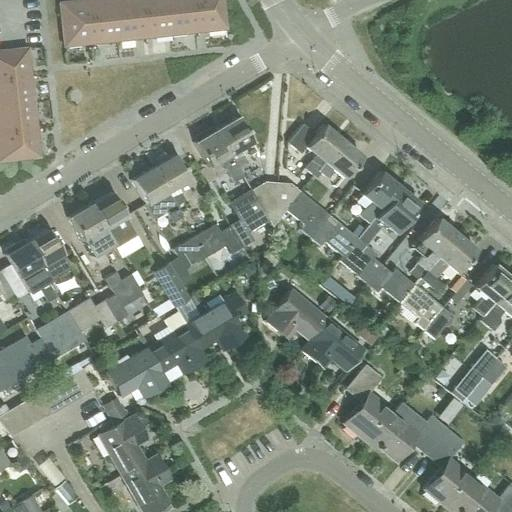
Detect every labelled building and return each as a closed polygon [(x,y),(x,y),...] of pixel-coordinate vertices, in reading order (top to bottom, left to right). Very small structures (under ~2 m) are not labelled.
[(110,0),(93,0),(84,1),(88,42),(115,39),(110,0)] [(137,0),(110,0),(115,39),(141,36),(137,0)] [(164,0),(137,0),(141,36),(168,33),(164,0)] [(164,0),(168,33),(195,30),(191,0),(164,0)] [(218,0),(191,0),(195,30),(221,27),(218,0)] [(84,1),(57,4),(62,45),(88,42),(84,1)] [(0,51),(0,78),(26,76),(23,49),(0,51)] [(26,76),(0,78),(0,105),(29,102),(26,76)] [(0,132),(32,129),(29,102),(0,105),(0,132)] [(212,130),(226,154),(235,169),(245,163),(237,147),(247,141),(233,117),(212,130)] [(338,139),(319,124),(311,134),(299,123),(283,143),(296,154),(303,146),(312,154),(300,169),(310,176),(314,171),(313,170),(338,139)] [(0,159),(35,156),(32,129),(0,132),(0,159)] [(193,141),(190,143),(204,167),(210,163),(216,160),(229,182),(239,177),(235,169),(226,154),(212,130),(210,131),(203,135),(201,131),(190,137),(193,141)] [(357,155),(338,139),(313,170),(314,171),(322,177),(330,169),(339,176),(357,155)] [(169,155),(148,168),(171,207),(172,206),(181,200),(173,185),(183,179),(169,155)] [(127,180),(141,204),(142,204),(150,219),(163,212),(168,222),(178,216),(172,206),(171,207),(148,168),(127,180)] [(368,202),(355,216),(364,223),(395,186),(376,170),(357,193),(368,202)] [(246,190),(252,199),(264,220),(268,227),(273,182),(262,181),(246,190)] [(268,227),(282,210),(297,191),(286,183),(273,182),(268,227)] [(414,201),(395,186),(364,223),(365,224),(353,238),(362,245),(373,231),(375,232),(380,225),(389,232),(414,201)] [(297,191),(282,210),(300,224),(296,229),(306,237),(321,218),(312,211),(315,206),(297,191)] [(106,192),(85,205),(108,244),(110,247),(131,235),(106,192)] [(235,219),(225,225),(238,247),(249,240),(244,231),(264,220),(252,199),(231,212),(235,219)] [(88,256),(108,244),(85,205),(64,217),(78,242),(79,241),(88,256)] [(424,248),(413,262),(422,270),(452,233),(433,217),(414,240),(424,248)] [(330,226),(321,218),(306,237),(316,245),(320,240),(338,255),(352,237),(333,222),(330,226)] [(211,224),(189,237),(201,257),(222,245),(227,253),(238,247),(225,225),(215,231),(211,224)] [(42,230),(21,242),(44,281),(65,269),(42,230)] [(471,248),(452,233),(422,270),(422,271),(431,278),(443,264),(452,272),(471,248)] [(173,257),(161,264),(174,285),(186,278),(181,269),(201,257),(189,237),(168,249),(173,257)] [(362,245),(353,238),(352,237),(338,255),(357,271),(353,275),(362,283),(378,265),(368,257),(371,253),(362,245)] [(3,253),(0,255),(6,265),(15,279),(21,289),(21,291),(22,291),(34,285),(43,302),(53,296),(44,281),(21,242),(13,247),(11,243),(0,249),(3,253)] [(412,262),(404,272),(413,280),(421,270),(412,262)] [(471,310),(471,311),(479,317),(479,316),(478,315),(508,279),(489,263),(470,286),(481,295),(469,309),(471,310)] [(161,264),(148,271),(169,306),(182,298),(174,285),(161,264)] [(6,265),(0,268),(0,281),(9,296),(11,300),(23,293),(22,291),(21,291),(21,289),(15,279),(6,265)] [(387,272),(378,265),(362,283),(372,291),(376,287),(395,302),(410,284),(390,268),(387,272)] [(422,271),(416,278),(433,292),(438,285),(431,278),(422,271)] [(109,295),(99,301),(112,322),(123,315),(118,307),(138,295),(126,274),(116,280),(111,273),(100,279),(105,287),(104,287),(109,295)] [(511,313),(511,282),(508,279),(478,315),(479,316),(479,317),(476,321),(488,331),(496,322),(495,317),(500,311),(509,318),(511,313)] [(463,280),(448,298),(455,303),(469,285),(463,280)] [(0,281),(0,301),(9,296),(0,281)] [(419,330),(434,311),(438,307),(428,299),(410,284),(395,302),(413,317),(409,321),(419,330)] [(285,324),(305,339),(322,318),(287,289),(261,321),(277,334),(285,324)] [(342,291),(336,298),(345,305),(351,298),(342,291)] [(220,301),(182,324),(197,349),(217,337),(223,347),(242,336),(232,320),(244,312),(231,292),(219,299),(220,301)] [(325,297),(318,306),(324,311),(332,303),(325,297)] [(185,298),(171,306),(176,314),(190,306),(185,298)] [(88,307),(84,300),(63,312),(75,333),(96,320),(100,328),(112,322),(99,301),(88,307)] [(448,315),(438,307),(434,311),(419,330),(429,338),(448,315)] [(471,311),(464,320),(472,326),(476,321),(479,317),(471,311)] [(46,333),(36,339),(48,359),(60,352),(79,341),(75,333),(63,312),(41,325),(46,333)] [(359,348),(322,318),(305,339),(297,349),(313,363),(321,353),(341,369),(359,348)] [(360,322),(351,333),(367,346),(376,335),(360,322)] [(182,324),(142,348),(156,372),(177,360),(184,370),(203,359),(197,349),(182,324)] [(20,337),(0,349),(0,351),(12,370),(32,358),(37,366),(48,359),(36,339),(25,345),(20,337)] [(144,394),(163,383),(156,372),(142,348),(102,372),(118,398),(132,389),(138,398),(144,394)] [(481,350),(466,368),(476,377),(491,358),(481,350)] [(0,376),(12,370),(0,351),(0,376)] [(501,366),(491,358),(476,377),(486,384),(501,366)] [(365,442),(367,439),(389,412),(389,411),(365,392),(378,376),(361,363),(341,388),(357,400),(339,422),(365,442)] [(77,369),(67,375),(79,396),(90,389),(77,369)] [(438,370),(431,378),(440,385),(444,380),(444,375),(438,370)] [(70,401),(79,396),(67,375),(58,380),(70,401)] [(476,377),(457,400),(467,407),(486,384),(476,377)] [(60,407),(70,401),(58,380),(48,386),(60,407)] [(48,386),(37,392),(49,413),(60,407),(48,386)] [(37,392),(27,398),(39,418),(49,413),(37,392)] [(27,398),(16,404),(28,425),(39,418),(27,398)] [(389,411),(389,412),(367,439),(392,459),(407,440),(423,453),(437,436),(443,428),(427,415),(422,421),(397,402),(389,411)] [(18,430),(28,425),(16,404),(6,410),(18,430)] [(0,428),(6,437),(18,430),(6,410),(0,412),(0,428)] [(100,456),(104,454),(116,475),(140,461),(128,440),(139,433),(129,415),(110,426),(97,433),(93,435),(93,436),(90,438),(89,441),(97,455),(100,456)] [(495,416),(490,423),(497,428),(502,421),(495,416)] [(105,420),(93,427),(94,428),(97,433),(110,426),(106,420),(105,420)] [(446,508),(448,505),(470,478),(445,459),(459,441),(443,428),(437,436),(423,453),(438,466),(420,487),(446,508)] [(151,454),(140,461),(116,475),(137,511),(160,511),(168,508),(164,501),(154,484),(164,479),(161,473),(162,473),(151,454)] [(470,478),(448,505),(456,511),(483,511),(488,507),(494,511),(509,511),(511,509),(511,487),(506,482),(493,497),(470,478)] [(62,481),(53,488),(66,504),(75,497),(62,481)] [(0,511),(37,511),(28,495),(4,508),(0,510),(0,511)]
